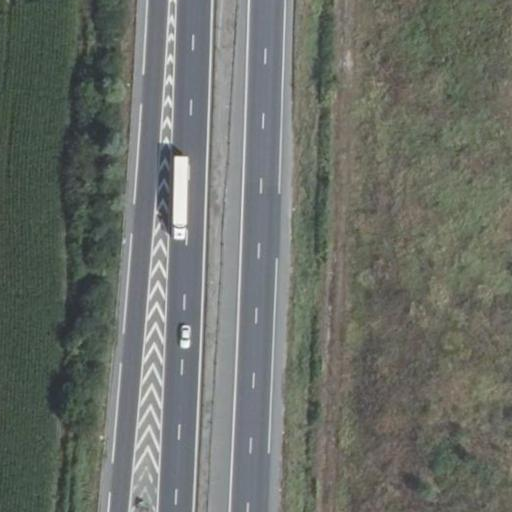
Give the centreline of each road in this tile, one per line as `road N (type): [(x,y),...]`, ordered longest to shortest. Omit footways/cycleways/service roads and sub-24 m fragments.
road 1 (motorway): [(159,0),(118,511)]
road 2 (track): [(346,0),(327,511)]
road 3 (motorway): [(246,511),(264,0)]
road 4 (motorway): [(188,0),(174,511)]
